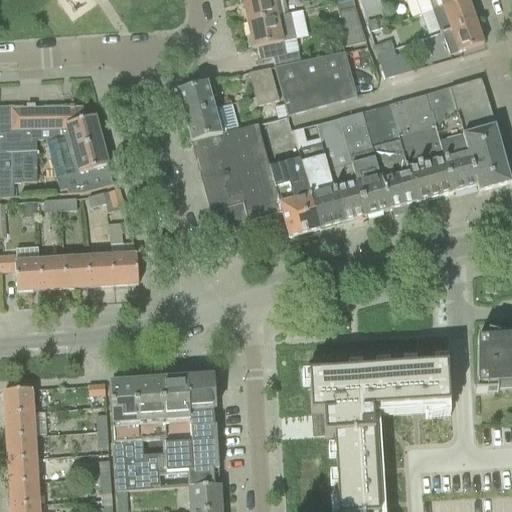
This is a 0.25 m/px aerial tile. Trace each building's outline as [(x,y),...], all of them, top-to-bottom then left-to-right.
[(240,0),(246,25),(276,18),(272,0),(240,0)] [(376,0),(357,0),(362,12),(379,6),(376,0)] [(427,0),(432,12),(466,1),(466,0),(427,0)] [(432,12),(440,35),(474,23),(466,1),(432,12)] [(351,3),(336,6),(338,15),(353,11),(352,7),(351,3)] [(379,6),(362,12),(365,21),(382,14),(379,6)] [(332,35),(335,51),(363,45),(353,11),(338,15),(336,15),(340,34),(332,35)] [(276,18),(246,25),(251,51),(256,50),(259,62),(285,57),(282,44),(293,42),(287,16),(276,18)] [(374,22),(366,24),(369,35),(377,33),(374,22)] [(474,23),(440,35),(448,58),(482,46),(474,23)] [(373,49),(376,58),(390,53),(387,44),(373,49)] [(394,63),(390,53),(376,58),(379,68),(384,82),(411,74),(406,59),(394,63)] [(287,118),(355,99),(344,56),(273,71),(287,118)] [(247,76),(254,100),(275,95),(268,71),(247,76)] [(448,117),(436,121),(439,134),(445,132),(449,145),(461,141),(475,189),(477,196),(510,187),(508,182),(490,121),(479,83),(460,88),(441,93),(448,117)] [(206,85),(176,93),(176,96),(183,120),(213,111),(206,85)] [(441,93),(424,98),(439,152),(440,152),(452,196),(475,189),(461,141),(449,145),(445,132),(439,134),(436,121),(448,117),(441,93)] [(275,95),(254,100),(256,108),(277,102),(275,95)] [(424,98),(388,108),(415,206),(452,196),(440,152),(439,152),(424,98)] [(213,111),(183,120),(190,145),(236,132),(233,121),(229,107),(213,111)] [(388,108),(359,115),(386,214),(415,206),(388,108)] [(48,157),(71,151),(100,143),(94,119),(84,121),(81,109),(0,110),(0,201),(13,200),(13,186),(36,186),(34,145),(44,142),(48,157)] [(359,115),(336,122),(363,220),(386,214),(359,115)] [(336,122),(314,128),(318,142),(340,227),(363,220),(336,122)] [(213,235),(281,216),(268,170),(256,127),(236,132),(190,145),(190,146),(213,235)] [(302,131),(291,134),(298,162),(317,233),(340,227),(318,142),(306,145),(302,131)] [(71,151),(48,157),(58,193),(65,191),(67,196),(81,196),(112,187),(100,143),(71,151)] [(298,162),(268,170),(281,216),(287,241),(317,233),(298,162)] [(118,193),(102,197),(104,207),(105,216),(123,212),(122,208),(118,193)] [(102,197),(86,201),(89,211),(104,207),(102,197)] [(75,202),(58,203),(59,215),(75,214),(75,202)] [(58,203),(42,204),(43,216),(59,215),(58,203)] [(35,208),(22,209),(22,218),(35,217),(35,208)] [(135,258),(110,260),(112,290),(137,288),(135,258)] [(40,294),(38,264),(13,266),(13,260),(0,260),(0,276),(14,276),(15,296),(40,294)] [(110,260),(86,261),(88,291),(112,290),(110,260)] [(86,261),(62,263),(64,293),(88,291),(86,261)] [(62,263),(38,264),(40,294),(64,293),(62,263)] [(511,340),(497,337),(495,346),(476,341),(475,388),(507,386),(511,385),(511,340)] [(390,372),(307,377),(310,418),(322,417),(323,440),(332,439),(336,511),(377,511),(371,414),(448,409),(445,361),(389,365),(390,372)] [(116,494),(188,490),(218,488),(215,429),(212,381),(143,386),(109,388),(110,408),(116,494)] [(103,388),(87,389),(87,390),(87,400),(104,399),(103,388)] [(2,395),(3,418),(32,417),(31,393),(2,395)] [(3,418),(5,441),(34,440),(32,417),(3,418)] [(94,419),(95,436),(106,435),(105,419),(94,419)] [(106,435),(95,436),(96,452),(107,451),(106,435)] [(5,441),(6,464),(35,462),(34,440),(5,441)] [(6,464),(7,487),(36,485),(35,462),(6,464)] [(97,465),(98,482),(109,481),(108,464),(97,465)] [(109,481),(98,482),(99,498),(110,497),(109,481)] [(7,487),(9,510),(38,508),(36,485),(7,487)] [(188,490),(189,511),(219,511),(218,488),(188,490)] [(125,511),(125,502),(116,502),(116,511),(125,511)]
